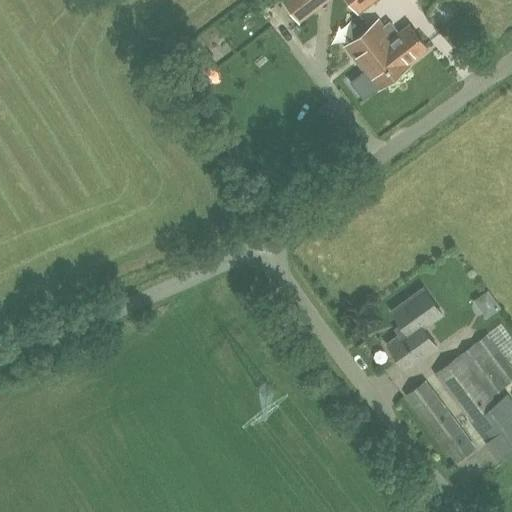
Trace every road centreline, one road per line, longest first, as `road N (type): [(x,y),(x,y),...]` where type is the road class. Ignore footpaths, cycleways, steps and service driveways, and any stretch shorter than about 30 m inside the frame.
road 1 (unclassified): [(461,511),(261,243)]
road 2 (unclassified): [(261,243),(511,61)]
road 3 (unclassified): [(0,362),(147,302),(261,243)]
